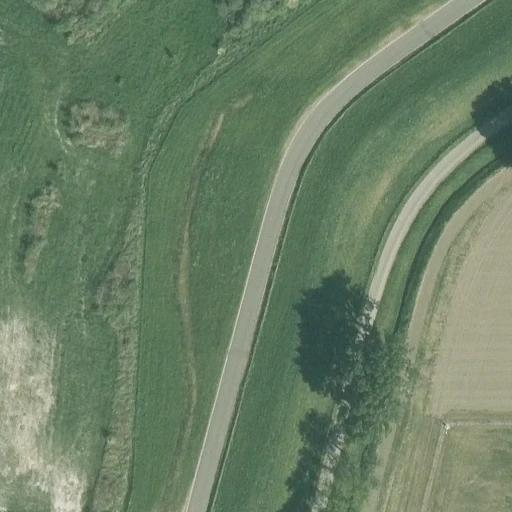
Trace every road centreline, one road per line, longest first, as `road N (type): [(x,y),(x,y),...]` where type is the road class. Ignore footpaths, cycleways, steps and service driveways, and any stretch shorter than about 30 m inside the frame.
road 1 (unclassified): [(192,511),(282,191),(310,129),(354,83),(471,0)]
road 2 (unclassified): [(316,511),(399,227),(432,177),(511,112)]
